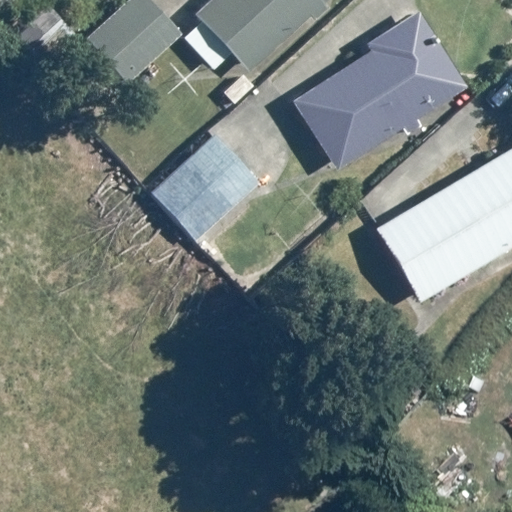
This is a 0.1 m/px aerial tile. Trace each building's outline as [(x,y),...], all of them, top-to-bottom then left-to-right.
[(174,35),(143,0),(118,0),(79,35),(120,82),(174,35)] [(204,0),(188,14),(193,20),(177,34),(206,67),(224,51),(243,72),(322,0),(204,0)] [(461,86),(410,6),(357,40),(364,51),(288,100),(332,168),(461,86)] [(250,183),(207,131),(167,164),(210,216),(250,183)] [(511,241),(511,145),(370,227),(412,299),(511,241)]
